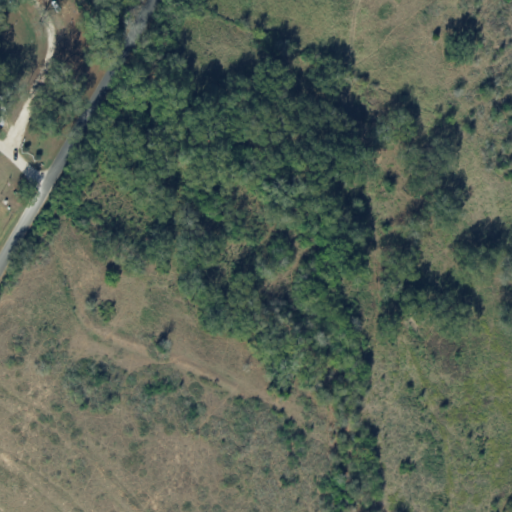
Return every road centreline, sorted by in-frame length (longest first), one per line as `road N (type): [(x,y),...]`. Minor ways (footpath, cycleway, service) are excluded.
road 1 (residential): [(0,270),(152,0)]
road 2 (residential): [(9,149),(53,52),(54,27),(36,0)]
